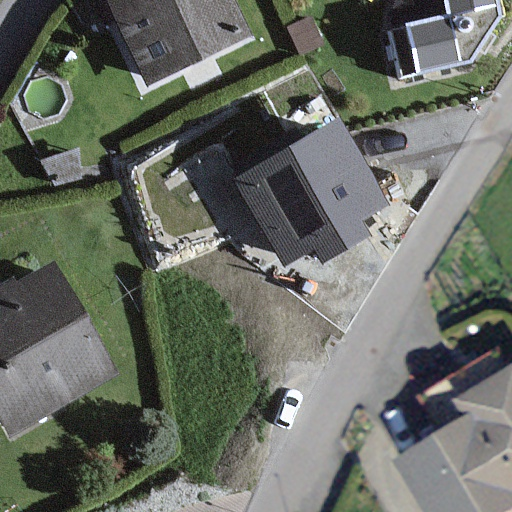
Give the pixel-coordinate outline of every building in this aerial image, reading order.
[(243,40),(224,0),(105,0),(145,85),(243,40)] [(460,72),(496,19),(492,0),(440,0),(445,24),(381,37),(391,86),(460,72)] [(282,118),(296,140),(338,113),(324,91),(282,118)] [(379,209),(337,131),(235,187),(277,264),(379,209)] [(108,380),(49,273),(0,299),(0,430),(4,437),(108,380)] [(481,511),(511,495),(511,362),(450,397),(463,421),(402,455),(434,511),(481,511)]
